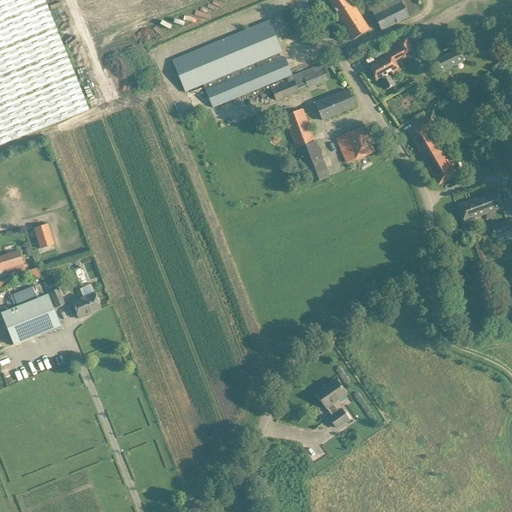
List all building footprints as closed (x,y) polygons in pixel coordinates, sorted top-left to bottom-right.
[(0,0),(0,144),(89,109),(44,0),(0,0)] [(348,0),(327,0),(336,14),(335,14),(352,41),(369,30),(352,4),(351,4),(348,0)] [(389,0),(371,9),(381,31),(420,12),(414,0),(389,0)] [(269,20),(260,24),(216,42),(172,61),(185,92),(203,85),(212,108),(292,75),(285,57),(281,59),(278,53),(282,52),(269,20)] [(378,63),(369,67),(376,80),(381,77),(383,80),(382,81),(387,90),(395,85),(390,76),(388,77),(387,74),(398,68),(394,61),(402,57),(403,58),(414,52),(407,38),(395,44),(398,50),(378,61),(378,63)] [(458,49),(433,61),(439,73),(464,61),(458,49)] [(322,64),(313,68),(311,69),(313,74),(304,78),(308,87),(328,79),(322,64)] [(294,79),(271,88),(276,100),(299,91),(294,79)] [(339,94),(315,103),(322,121),(355,107),(349,90),(339,94)] [(283,116),(296,149),(310,185),(329,178),(302,109),(283,116)] [(272,121),(276,130),(286,126),(282,116),(272,121)] [(431,118),(416,126),(408,132),(428,165),(426,166),(436,181),(440,179),(443,183),(455,175),(428,129),(435,125),(431,118)] [(364,128),(355,131),(336,139),(346,163),(374,152),(364,128)] [(477,198),(467,201),(458,205),(464,222),(503,208),(497,190),(477,197),(477,198)] [(511,219),(491,227),(495,237),(511,230),(511,219)] [(54,245),(47,224),(35,228),(41,249),(54,245)] [(20,251),(0,257),(0,277),(5,276),(7,275),(11,273),(14,273),(15,274),(25,270),(22,261),(20,251)] [(59,289),(50,292),(57,308),(65,305),(59,289)] [(95,292),(71,301),(78,319),(101,309),(95,292)] [(11,296),(16,308),(21,306),(16,294),(11,296)] [(1,314),(12,340),(14,345),(61,326),(48,295),(21,306),(16,308),(1,314)] [(346,394),(342,388),(336,380),(316,394),(326,408),(327,408),(332,416),(329,418),(336,428),(349,419),(342,409),(339,412),(333,403),(346,394)]
